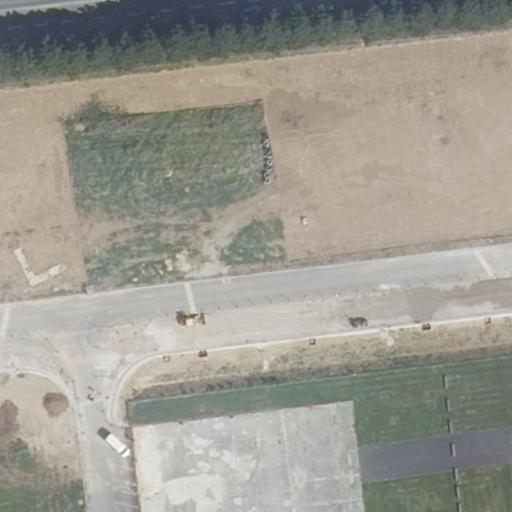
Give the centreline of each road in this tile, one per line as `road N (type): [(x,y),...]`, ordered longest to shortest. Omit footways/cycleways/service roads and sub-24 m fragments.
road 1 (unclassified): [(0,319),(511,265)]
road 2 (secondary): [(0,38),(277,0)]
